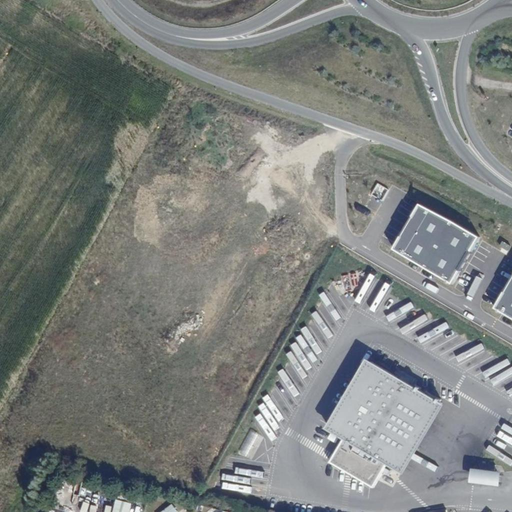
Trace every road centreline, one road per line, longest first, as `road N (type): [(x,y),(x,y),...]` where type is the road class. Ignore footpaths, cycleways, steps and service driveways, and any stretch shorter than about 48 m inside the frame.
road 1 (tertiary): [(97,0),(151,48),(270,101),(395,141),(511,197)]
road 2 (tertiary): [(411,30),(464,152),(511,192)]
road 3 (tertiary): [(511,178),(478,145),(461,100),(480,23)]
road 4 (tertiary): [(225,38),(261,40),(366,6)]
